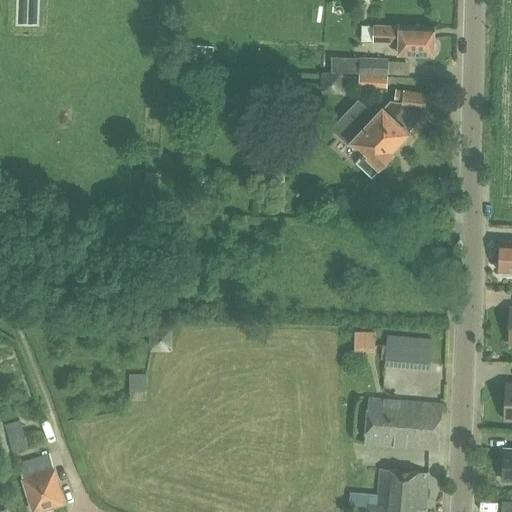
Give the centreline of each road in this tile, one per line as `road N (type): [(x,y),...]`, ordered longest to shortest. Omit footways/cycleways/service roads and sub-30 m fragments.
road 1 (secondary): [(462,511),(477,190),(476,0)]
road 2 (track): [(81,507),(0,280)]
